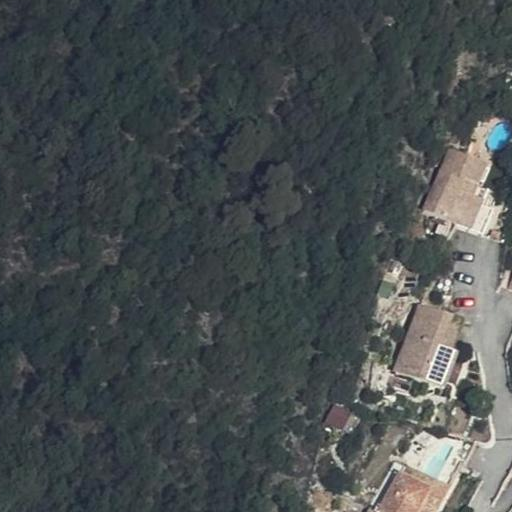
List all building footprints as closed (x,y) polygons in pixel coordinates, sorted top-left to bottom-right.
[(460,169),(470,147),(430,130),(404,195),(437,208),(454,167),(460,169)] [(455,182),(460,169),(454,167),(437,208),(455,215),(467,187),(455,182)] [(511,252),(509,251),(495,282),(511,289),(511,252)] [(445,310),(409,297),(385,363),(419,376),(434,339),(445,310)] [(455,313),(445,310),(434,339),(419,376),(435,383),(452,346),(442,342),(455,313)] [(325,404),(313,397),(304,415),(317,422),(325,404)] [(340,410),(325,404),(317,422),(331,429),(340,410)] [(421,511),(432,492),(377,462),(353,509),(359,511),(368,511),(382,483),(414,499),(407,511),(421,511)] [(407,511),(414,499),(382,483),(368,511),(359,511),(353,509),(351,511),(407,511)]
